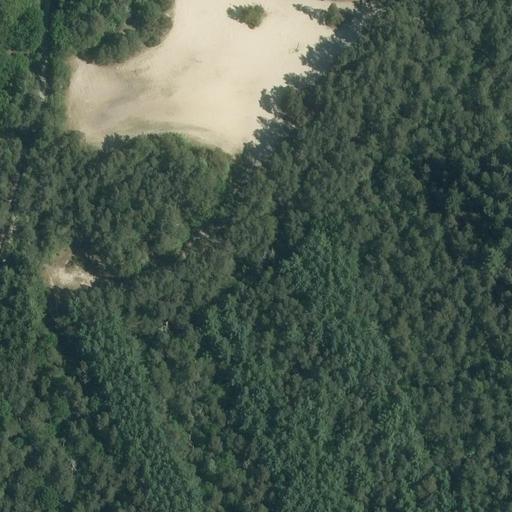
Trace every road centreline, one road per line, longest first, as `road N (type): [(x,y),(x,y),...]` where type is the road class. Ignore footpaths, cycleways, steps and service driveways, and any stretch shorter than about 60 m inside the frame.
road 1 (track): [(452,23),(465,70),(428,213),(511,407)]
road 2 (track): [(198,293),(209,344),(281,511)]
road 3 (track): [(428,213),(405,156),(406,84)]
